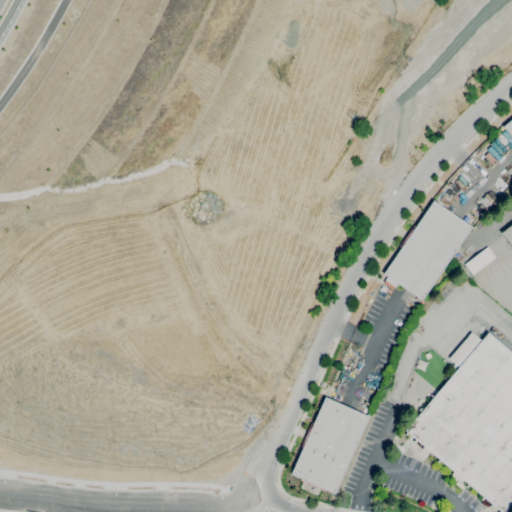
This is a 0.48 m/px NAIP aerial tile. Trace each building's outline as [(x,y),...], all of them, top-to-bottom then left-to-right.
[(511,137),(503,126),(511,118),(511,137)] [(422,300),(383,274),(433,201),(472,227),(422,300)] [(511,247),(501,233),(511,224),(511,247)] [(473,275),(465,264),(488,247),(496,257),(473,275)] [(511,502),(503,511),(501,511),(405,430),(409,426),(456,371),(459,367),(449,358),(471,332),(481,341),(488,333),(511,353),(511,502)] [(335,494),(291,474),(325,397),(369,416),(335,494)]
